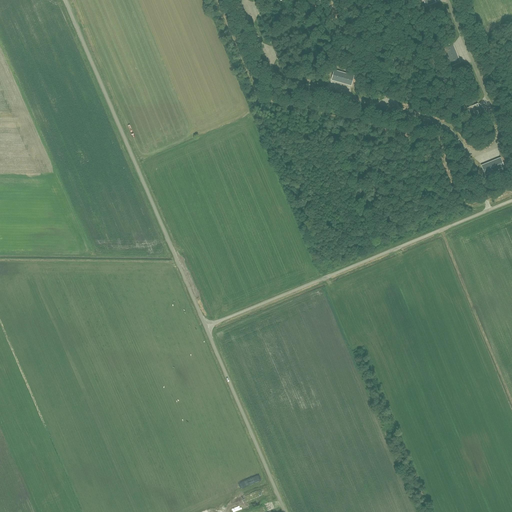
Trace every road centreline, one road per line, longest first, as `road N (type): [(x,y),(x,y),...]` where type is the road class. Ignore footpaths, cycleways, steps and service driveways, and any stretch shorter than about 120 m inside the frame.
road 1 (track): [(487,205),(460,201),(433,141),(257,99),(215,0)]
road 2 (unclassified): [(205,326),(64,0)]
road 3 (unclassified): [(205,326),(511,200)]
road 4 (unclassified): [(285,511),(205,326)]
